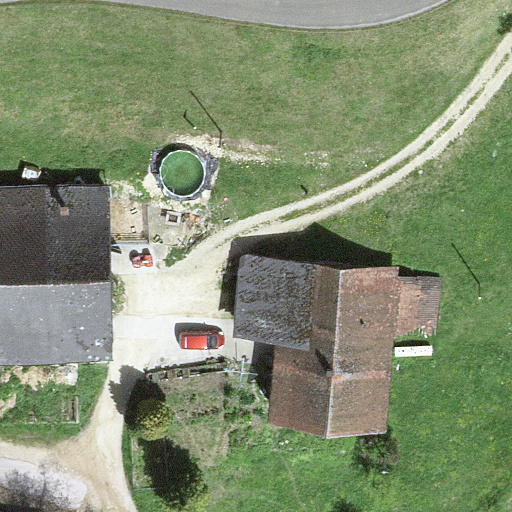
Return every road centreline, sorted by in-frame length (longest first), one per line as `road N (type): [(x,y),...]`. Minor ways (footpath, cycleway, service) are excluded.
road 1 (track): [(511,44),(473,106),(399,168),(248,212),(168,266)]
road 2 (residential): [(188,0),(266,7),(355,0)]
